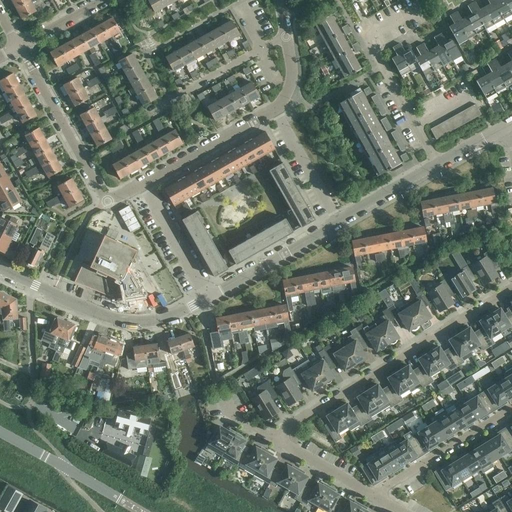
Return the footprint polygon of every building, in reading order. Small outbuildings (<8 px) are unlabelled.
[(10,0),(16,8),(30,0),(29,0),(10,0)] [(30,0),(16,8),(21,19),(36,11),(30,0)] [(166,6),(163,0),(162,0),(147,0),(155,12),(166,6)] [(503,20),(492,0),(487,0),(490,5),(485,8),(494,25),(503,20)] [(503,0),(498,0),(497,0),(492,0),(503,20),(511,15),(503,0)] [(511,14),(511,0),(503,0),(511,15),(511,14)] [(494,25),(485,8),(480,10),(475,2),(471,4),(485,30),(494,25)] [(476,35),(485,30),(471,4),(467,6),(472,15),(467,18),(476,35)] [(476,35),(467,18),(462,20),(457,12),(453,14),(467,39),(476,35)] [(458,44),(467,39),(453,14),(449,16),(454,25),(449,27),(458,44)] [(319,33),(335,24),(330,15),(314,24),(319,33)] [(101,23),(109,37),(120,32),(112,17),(101,23)] [(159,28),(164,25),(161,20),(156,23),(159,28)] [(220,27),(228,41),(239,35),(231,21),(220,27)] [(99,43),(109,37),(101,23),(91,29),(99,43)] [(324,42),(340,33),(335,24),(319,33),(324,42)] [(217,47),(228,41),(220,27),(209,33),(217,47)] [(89,49),(99,43),(91,29),(81,35),(89,49)] [(206,53),(217,47),(209,33),(198,39),(206,53)] [(329,51),(345,42),(340,33),(324,42),(329,51)] [(461,56),(451,39),(446,42),(441,34),(437,36),(451,61),(461,56)] [(78,55),(89,49),(81,35),(70,41),(78,55)] [(442,66),(451,61),(437,36),(434,38),(438,46),(433,49),(442,66)] [(195,59),(206,53),(198,39),(187,45),(195,59)] [(244,49),(249,46),(247,40),(241,43),(244,49)] [(68,61),(78,55),(70,41),(60,46),(68,61)] [(112,42),(118,53),(121,52),(115,41),(112,42)] [(115,55),(118,53),(112,42),(109,44),(115,55)] [(334,60),(350,51),(345,42),(329,51),(334,60)] [(425,76),(416,59),(410,49),(405,52),(400,44),(396,46),(410,71),(419,66),(424,76),(425,76)] [(442,66),(433,49),(428,52),(423,44),(420,46),(434,71),(442,66)] [(184,65),(195,59),(187,45),(177,51),(184,65)] [(57,67),(68,61),(60,46),(49,52),(57,67)] [(401,76),(410,71),(396,46),(392,48),(395,53),(389,56),(401,76)] [(425,76),(434,71),(420,46),(416,48),(420,56),(416,59),(425,76)] [(173,71),(184,65),(177,51),(166,57),(173,71)] [(339,69),(355,60),(350,51),(334,60),(339,69)] [(98,65),(100,64),(100,63),(94,53),(91,54),(98,65)] [(95,66),(98,65),(91,54),(89,56),(95,66)] [(124,73),(139,65),(132,54),(118,62),(124,73)] [(210,61),(213,66),(218,63),(216,58),(210,61)] [(344,78),(360,69),(355,60),(339,69),(344,78)] [(511,84),(511,75),(506,65),(500,68),(496,60),(491,62),(506,88),(511,84)] [(208,69),(213,66),(210,61),(205,64),(208,69)] [(495,93),(506,88),(491,62),(487,64),(491,73),(486,76),(495,93)] [(71,66),(74,71),(79,68),(76,63),(71,66)] [(130,84),(145,76),(139,65),(124,73),(130,84)] [(68,75),(74,71),(71,66),(66,69),(68,75)] [(101,75),(106,72),(103,66),(98,69),(101,75)] [(495,93),(486,76),(480,79),(476,71),(471,73),(486,99),(495,93)] [(0,83),(5,92),(18,84),(13,73),(0,80),(0,83)] [(88,85),(99,79),(97,76),(86,83),(88,85)] [(136,95),(151,86),(145,76),(130,84),(136,95)] [(68,96),(83,88),(77,77),(63,85),(68,96)] [(177,86),(182,83),(179,78),(174,81),(177,86)] [(99,79),(88,85),(89,88),(100,82),(99,79)] [(240,89),(248,103),(259,96),(251,82),(240,89)] [(10,102),(24,94),(18,84),(5,92),(10,102)] [(136,95),(142,106),(157,97),(151,86),(136,95)] [(366,96),(372,93),(368,87),(363,90),(366,96)] [(74,106),(89,98),(83,88),(68,96),(74,106)] [(341,112),(363,100),(358,93),(361,91),(359,88),(348,94),(350,97),(337,105),(341,112)] [(237,109),(248,103),(240,89),(229,95),(237,109)] [(16,112),(30,105),(24,94),(10,102),(16,112)] [(226,115),(237,109),(229,95),(218,101),(226,115)] [(374,103),(379,100),(376,95),(371,98),(374,103)] [(367,107),(363,102),(363,100),(341,112),(345,119),(367,107)] [(378,110),(383,107),(379,100),(374,103),(378,110)] [(215,121),(226,115),(218,101),(207,107),(215,121)] [(476,117),(481,115),(475,104),(470,107),(472,109),(476,117)] [(30,105),(16,112),(22,123),(36,115),(30,105)] [(85,126),(100,118),(94,107),(79,115),(85,126)] [(104,115),(115,109),(114,107),(103,113),(104,115)] [(349,126),(371,114),(367,107),(345,119),(349,126)] [(383,107),(378,110),(381,116),(386,113),(383,107)] [(476,117),(472,109),(470,107),(465,110),(471,120),(476,117)] [(124,116),(129,113),(126,108),(121,111),(124,116)] [(115,109),(104,115),(106,118),(117,112),(115,109)] [(466,123),(471,120),(465,110),(461,112),(466,123)] [(0,121),(11,115),(10,112),(0,117),(0,121)] [(461,126),(466,123),(461,112),(455,115),(461,126)] [(374,122),(373,120),(371,114),(349,126),(353,133),(374,122)] [(11,115),(0,121),(0,124),(2,124),(13,118),(11,115)] [(456,128),(461,126),(455,115),(450,118),(456,128)] [(91,136),(106,128),(100,118),(85,126),(91,136)] [(161,131),(164,129),(158,118),(155,120),(161,131)] [(383,126),(388,123),(385,118),(380,120),(383,126)] [(451,131),(456,128),(450,118),(446,121),(451,131)] [(158,132),(161,131),(155,120),(152,122),(158,132)] [(446,134),(451,131),(446,121),(440,124),(446,134)] [(357,141),(378,129),(374,122),(353,133),(357,141)] [(388,123),(383,126),(386,131),(391,129),(388,123)] [(441,137),(446,134),(440,124),(436,126),(441,137)] [(121,134),(127,131),(124,125),(118,128),(121,134)] [(436,140),(441,137),(436,126),(430,129),(436,140)] [(30,146),(44,138),(38,128),(24,136),(30,146)] [(97,147),(112,139),(106,128),(91,136),(97,147)] [(361,148),(382,136),(378,129),(357,141),(361,148)] [(134,132),(140,142),(143,141),(137,130),(134,132)] [(164,136),(172,150),(182,144),(175,130),(164,136)] [(394,139),(399,136),(396,130),(391,133),(394,139)] [(138,144),(140,142),(134,132),(131,133),(138,144)] [(265,132),(256,136),(266,154),(275,149),(265,132)] [(161,156),(172,150),(164,136),(153,142),(161,156)] [(251,139),(248,141),(258,158),(266,154),(256,136),(251,139)] [(365,155),(386,143),(382,136),(361,148),(365,155)] [(398,146),(403,143),(399,136),(394,139),(398,146)] [(36,157),(50,149),(44,138),(30,146),(36,157)] [(245,143),(240,146),(249,163),(258,158),(248,141),(244,142),(245,143)] [(114,145),(117,150),(123,147),(120,142),(114,145)] [(151,161),(161,156),(153,142),(143,147),(151,161)] [(369,162),(390,150),(386,143),(365,155),(369,162)] [(403,143),(398,146),(401,151),(406,149),(403,143)] [(112,153),(117,150),(114,145),(109,148),(112,153)] [(10,158),(26,149),(24,146),(13,152),(8,155),(10,158)] [(234,148),(231,150),(241,168),(249,163),(240,146),(234,149),(234,148)] [(141,167),(151,161),(143,147),(133,153),(141,167)] [(26,149),(10,158),(11,160),(27,152),(26,149)] [(41,167),(56,159),(50,149),(36,157),(41,167)] [(228,152),(223,155),(233,173),(241,168),(231,150),(228,152)] [(373,169),(394,157),(390,150),(369,162),(373,169)] [(130,173),(141,167),(133,153),(122,159),(130,173)] [(403,162),(408,159),(405,153),(400,156),(403,162)] [(217,158),(214,160),(224,177),(233,173),(223,155),(218,158),(217,158)] [(394,157),(373,169),(377,177),(390,169),(392,172),(403,166),(401,163),(398,164),(394,157)] [(41,167),(47,178),(62,170),(56,159),(41,167)] [(119,179),(130,173),(122,159),(112,165),(119,179)] [(211,162),(206,165),(216,182),(224,177),(214,160),(211,161),(211,162)] [(269,170),(279,190),(293,182),(282,162),(269,170)] [(201,167),(197,169),(208,187),(216,182),(206,165),(201,168),(201,167)] [(28,178),(39,172),(38,170),(37,169),(35,167),(24,173),(21,175),(24,180),(26,179),(27,179),(28,178)] [(195,171),(189,174),(199,192),(208,187),(197,169),(194,171),(195,171)] [(184,177),(181,178),(191,196),(199,192),(189,174),(184,177)] [(0,195),(14,188),(7,175),(0,178),(0,195)] [(63,197),(77,189),(71,178),(57,186),(63,197)] [(178,181),(173,184),(183,201),(191,196),(181,178),(178,180),(178,181)] [(279,190),(290,208),(304,201),(293,182),(279,190)] [(173,184),(164,189),(174,206),(183,201),(173,184)] [(14,188),(0,195),(0,207),(3,212),(22,201),(14,188)] [(482,205),(494,203),(492,188),(480,191),(482,205)] [(77,189),(63,197),(69,207),(83,200),(77,189)] [(471,207),(475,206),(482,205),(480,191),(468,193),(471,207)] [(471,208),(471,207),(468,193),(456,195),(459,211),(471,208)] [(444,198),(447,213),(459,211),(456,195),(444,198)] [(49,208),(60,202),(57,197),(46,203),(47,206),(49,208)] [(435,215),(447,213),(444,198),(433,200),(435,215)] [(423,218),(435,215),(433,200),(420,202),(423,218)] [(304,201),(290,208),(301,228),(315,220),(304,201)] [(140,227),(129,206),(118,212),(130,232),(140,227)] [(195,212),(182,220),(192,239),(206,231),(195,212)] [(0,233),(11,239),(8,238),(11,232),(13,234),(18,225),(0,216),(0,233)] [(285,218),(266,229),(274,243),(293,232),(285,218)] [(414,245),(426,243),(423,227),(411,230),(414,245)] [(35,245),(42,231),(36,228),(29,243),(35,245)] [(247,240),(255,254),(274,243),(266,229),(247,240)] [(402,247),(414,245),(411,230),(399,232),(402,247)] [(206,231),(192,239),(203,258),(217,250),(206,231)] [(390,250),(402,247),(399,232),(387,234),(390,250)] [(0,250),(4,253),(8,245),(5,243),(8,238),(11,239),(0,233),(0,250)] [(47,253),(54,237),(46,233),(38,250),(32,247),(25,261),(36,266),(43,252),(47,253)] [(95,233),(93,237),(87,235),(82,246),(87,248),(88,245),(97,249),(102,237),(95,233)] [(440,242),(439,233),(432,235),(435,245),(440,242)] [(387,234),(376,237),(379,252),(390,250),(387,234)] [(137,250),(104,235),(90,266),(83,263),(74,282),(111,297),(114,298),(116,298),(117,299),(119,299),(120,299),(121,299),(143,295),(129,270),(137,250)] [(364,239),(367,254),(379,252),(376,237),(364,239)] [(359,256),(367,254),(364,239),(352,241),(355,257),(354,257),(356,267),(361,266),(359,256)] [(228,251),(236,264),(255,254),(247,240),(228,251)] [(217,250),(203,258),(214,277),(228,269),(217,250)] [(493,267),(498,264),(489,250),(483,254),(485,257),(472,265),(484,284),(497,276),(492,269),(493,267)] [(463,271),(450,279),(462,298),(475,290),(469,281),(474,278),(467,266),(458,251),(452,255),(461,270),(462,269),(463,271)] [(340,269),(343,284),(350,283),(352,292),(357,291),(355,282),(352,267),(340,269)] [(340,269),(328,272),(332,292),(344,290),(343,284),(340,269)] [(328,272),(317,274),(320,289),(321,294),(332,292),(328,272)] [(313,290),(320,289),(317,274),(306,276),(309,291),(311,305),(316,305),(313,290)] [(307,306),(311,305),(309,291),(306,276),(294,278),(297,293),(304,292),(307,306)] [(298,296),(297,293),(294,278),(283,281),(285,296),(288,312),(293,311),(291,297),(298,296)] [(440,312),(453,304),(448,296),(453,293),(445,279),(439,283),(441,285),(428,292),(440,312)] [(387,288),(380,291),(387,308),(394,305),(387,288)] [(408,305),(419,324),(422,323),(424,324),(426,323),(428,321),(428,319),(431,317),(424,308),(430,304),(421,290),(416,293),(419,298),(408,305)] [(0,292),(0,291),(0,312),(0,313),(9,296),(7,295),(7,294),(2,291),(0,292)] [(16,299),(9,296),(0,313),(3,314),(4,331),(10,331),(9,319),(17,318),(16,299)] [(285,305),(273,307),(276,324),(283,323),(286,336),(291,335),(288,320),(285,305)] [(417,326),(419,324),(408,305),(397,312),(393,306),(388,309),(394,319),(396,322),(401,319),(408,331),(411,330),(413,330),(415,330),(417,328),(417,326)] [(273,307),(262,310),(266,329),(277,327),(276,324),(273,307)] [(389,322),(394,319),(388,309),(383,312),(386,318),(375,325),(387,344),(389,343),(392,344),(394,343),(395,341),(396,339),(398,337),(389,322)] [(511,317),(510,315),(506,318),(500,309),(498,310),(496,309),(492,312),(491,314),(489,315),(500,332),(510,326),(511,329),(511,317)] [(262,310),(250,312),(253,327),(254,331),(266,329),(262,310)] [(242,329),(253,327),(250,312),(239,314),(242,329)] [(242,331),(242,329),(239,314),(227,316),(231,334),(238,333),(240,344),(244,343),(242,331)] [(490,338),(500,332),(489,315),(488,316),(486,315),(482,318),(481,320),(479,321),(485,331),(480,334),(488,347),(494,344),(490,338)] [(218,332),(210,333),(213,349),(223,347),(222,340),(232,339),(231,334),(227,316),(216,318),(218,332)] [(53,350),(65,321),(55,317),(51,327),(47,326),(41,340),(50,344),(48,348),(53,350)] [(65,321),(53,349),(54,349),(56,350),(62,352),(62,353),(64,347),(70,350),(73,341),(70,340),(76,326),(75,326),(74,324),(71,322),(70,323),(65,321)] [(385,346),(387,344),(375,325),(364,332),(361,326),(356,329),(362,339),(367,336),(376,351),(379,350),(381,350),(383,350),(385,348),(385,346)] [(488,347),(480,334),(475,337),(469,328),(467,329),(465,328),(461,331),(461,333),(459,334),(469,351),(479,345),(482,351),(488,347)] [(364,342),(362,339),(356,329),(350,333),(352,335),(347,338),(349,341),(343,345),(355,364),(357,363),(359,364),(361,363),(363,361),(363,359),(366,357),(358,345),(364,342)] [(178,337),(183,351),(187,363),(192,361),(188,349),(194,347),(189,333),(178,337)] [(86,349),(78,367),(86,370),(90,359),(100,362),(103,353),(109,338),(98,334),(97,336),(93,334),(86,349)] [(460,357),(469,351),(459,334),(457,335),(455,334),(451,337),(450,339),(449,340),(454,350),(449,353),(457,366),(463,363),(460,357)] [(171,355),(178,352),(182,365),(187,363),(183,351),(178,337),(167,341),(171,355)] [(113,357),(119,341),(109,338),(103,353),(100,362),(98,366),(102,367),(107,355),(113,357)] [(276,339),(271,343),(272,350),(272,351),(281,346),(281,345),(280,345),(280,343),(279,338),(276,339)] [(147,365),(152,364),(159,363),(156,344),(144,345),(147,365)] [(355,364),(343,345),(332,352),(327,344),(322,348),(331,362),(336,359),(344,371),(346,370),(349,370),(351,370),(352,368),(353,366),(355,364)] [(133,352),(126,353),(128,370),(148,367),(147,365),(144,345),(133,347),(133,352)] [(80,346),(71,364),(78,367),(86,349),(80,346)] [(457,366),(449,353),(444,356),(438,347),(437,348),(434,347),(431,349),(430,352),(428,353),(439,370),(448,364),(452,369),(457,366)] [(326,365),(331,362),(322,348),(317,351),(322,358),(311,365),(323,384),(325,383),(327,384),(329,383),(331,381),(331,379),(334,378),(326,365)] [(429,376),(439,370),(428,353),(427,354),(424,353),(420,356),(420,358),(418,359),(424,369),(419,372),(427,385),(432,381),(429,376)] [(496,360),(500,365),(505,362),(502,356),(496,360)] [(296,366),(291,370),(300,384),(305,381),(312,391),(314,390),(316,390),(318,390),(320,388),(320,386),(323,384),(311,365),(307,360),(296,366)] [(494,369),(500,365),(496,360),(491,363),(494,369)] [(93,380),(98,368),(98,367),(92,364),(87,379),(93,381),(93,380)] [(47,381),(49,367),(42,366),(41,380),(47,381)] [(248,380),(261,372),(258,366),(244,375),(248,380)] [(427,385),(419,372),(414,375),(408,366),(406,366),(404,366),(400,368),(399,371),(398,372),(408,389),(418,383),(421,388),(427,385)] [(98,368),(93,380),(98,382),(103,370),(98,368)] [(295,387),(300,384),(291,370),(286,373),(289,378),(277,386),(289,405),(301,398),(295,387)] [(398,395),(408,389),(398,372),(396,373),(394,372),(390,375),(389,377),(387,378),(393,388),(388,391),(396,404),(402,400),(398,395)] [(511,385),(507,378),(498,383),(508,399),(511,396),(511,385)] [(259,394),(252,399),(265,420),(277,412),(271,401),(271,398),(271,397),(276,394),(267,381),(257,387),(256,389),(259,394)] [(459,391),(465,387),(462,382),(456,386),(459,391)] [(503,402),(508,399),(498,383),(482,393),(493,411),(504,404),(503,402)] [(396,404),(388,391),(383,394),(377,385),(376,385),(373,385),(369,387),(369,390),(367,391),(378,408),(387,402),(391,407),(396,404)] [(448,395),(454,391),(450,386),(444,389),(448,395)] [(443,398),(448,395),(444,389),(439,393),(443,398)] [(368,414),(378,408),(367,391),(365,392),(363,391),(359,394),(358,396),(357,397),(363,407),(358,410),(366,423),(371,419),(368,414)] [(482,418),(493,411),(482,393),(466,402),(477,419),(481,416),(482,418)] [(477,419),(466,402),(464,398),(454,405),(456,409),(468,427),(472,424),(471,422),(477,419)] [(426,403),(430,409),(436,405),(432,400),(426,403)] [(425,412),(430,409),(426,403),(421,406),(425,412)] [(366,423),(358,410),(352,413),(347,404),(345,404),(342,404),(338,406),(338,409),(336,410),(347,427),(357,421),(360,426),(366,423)] [(159,417),(109,406),(102,433),(151,446),(159,417)] [(464,430),(468,427),(456,409),(447,414),(447,415),(457,431),(462,427),(464,430)] [(337,433),(347,427),(336,410),(335,411),(332,410),(328,413),(328,415),(326,416),(332,426),(327,429),(335,442),(341,438),(337,433)] [(447,415),(447,414),(445,410),(434,417),(437,421),(448,439),(453,436),(452,434),(457,431),(447,415)] [(444,442),(448,439),(437,421),(428,426),(438,442),(443,439),(444,442)] [(230,432),(224,429),(219,426),(205,450),(213,454),(214,452),(222,456),(235,433),(231,430),(230,432)] [(433,445),(438,442),(428,426),(412,436),(423,455),(434,448),(433,445)] [(499,457),(511,448),(511,441),(504,429),(493,436),(494,438),(489,441),(499,457)] [(376,434),(379,440),(385,436),(381,431),(376,434)] [(102,433),(96,453),(135,473),(139,455),(148,457),(151,446),(102,433)] [(238,466),(245,453),(240,450),(245,441),(240,438),(241,436),(235,433),(222,456),(238,466)] [(374,443),(379,440),(376,434),(370,438),(374,443)] [(412,461),(423,455),(412,436),(396,446),(406,462),(411,459),(412,461)] [(490,462),(499,457),(489,441),(484,444),(483,442),(479,444),(490,462)] [(341,453),(347,449),(344,444),(338,448),(341,453)] [(493,467),(490,462),(479,444),(474,447),(476,449),(470,453),(480,469),(483,473),(493,467)] [(401,465),(406,462),(396,446),(387,452),(398,470),(402,467),(401,465)] [(253,475),(267,451),(262,448),(261,450),(255,447),(251,456),(245,453),(238,466),(253,475)] [(354,456),(359,453),(355,447),(350,450),(354,456)] [(398,470),(387,452),(384,448),(374,454),(377,458),(387,474),(392,471),(394,473),(398,470)] [(271,456),(272,454),(267,451),(253,475),(269,484),(277,471),(271,467),(276,459),(271,456)] [(471,475),(480,469),(470,453),(465,456),(464,454),(459,456),(471,475)] [(134,474),(143,476),(147,477),(152,458),(148,457),(139,455),(135,473),(134,474)] [(461,480),(471,475),(459,456),(455,459),(456,461),(452,464),(461,480)] [(383,477),(387,474),(377,458),(361,468),(372,486),(384,479),(383,477)] [(445,490),(461,480),(452,464),(447,467),(445,465),(434,472),(445,490)] [(287,488),(298,469),(293,466),(292,468),(287,465),(282,473),(277,471),(269,484),(275,487),(277,483),(287,488)] [(230,478),(233,472),(228,469),(224,475),(230,478)] [(300,502),(308,488),(303,485),(307,477),(302,474),(304,472),(298,469),(287,488),(297,494),(294,498),(300,502)] [(497,475),(501,480),(507,477),(503,471),(497,475)] [(496,483),(501,480),(497,475),(492,478),(496,483)] [(318,506),(329,487),(324,484),(323,486),(318,483),(313,491),(308,488),(300,502),(306,505),(308,501),(318,506)] [(479,488),(481,492),(487,489),(484,483),(478,487),(479,488)] [(0,507),(7,511),(12,511),(22,494),(8,486),(0,499),(0,507)] [(334,503),(339,495),(334,492),(335,490),(329,487),(318,506),(328,511),(335,511),(339,506),(334,503)] [(479,488),(470,494),(472,498),(481,492),(479,488)] [(511,498),(507,502),(504,497),(498,500),(505,511),(507,511),(511,510),(511,511),(511,498)] [(505,511),(498,500),(492,504),(496,509),(490,511),(505,511)] [(45,509),(29,501),(23,511),(46,511),(44,511),(45,509)] [(356,511),(361,505),(355,502),(354,504),(349,501),(344,509),(339,506),(335,511),(356,511)]
